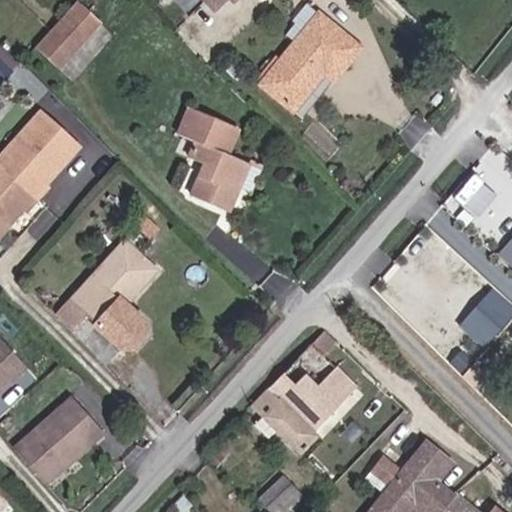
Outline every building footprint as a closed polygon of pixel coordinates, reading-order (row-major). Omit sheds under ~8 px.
[(91,20),(70,1),(32,44),(53,62),(91,20)] [(276,27),(285,34),(306,7),(297,1),(276,27)] [(306,7),(285,34),(251,78),(286,105),(313,70),(321,77),(350,42),(306,7)] [(0,81),(18,61),(0,45),(0,81)] [(313,70),(286,105),(294,111),(321,77),(313,70)] [(205,163),(201,176),(197,177),(191,194),(233,208),(241,184),(248,187),(254,165),(219,153),(231,122),(183,104),(172,128),(204,141),(202,146),(192,142),(187,156),(205,163)] [(48,112),(0,163),(0,238),(13,224),(8,219),(22,204),(29,211),(52,187),(45,180),(58,166),(63,171),(86,147),(48,112)] [(457,198),(480,211),(494,186),(471,173),(457,198)] [(511,266),(511,236),(497,255),(511,266)] [(124,238),(57,314),(108,366),(125,346),(136,346),(148,332),(148,322),(128,302),(158,269),(124,238)] [(459,322),(487,346),(511,317),(511,301),(492,285),(459,322)] [(338,343),(326,332),(314,343),(327,355),(338,343)] [(0,335),(0,392),(14,380),(12,377),(15,374),(21,374),(31,366),(3,333),(0,335)] [(327,355),(314,343),(273,386),(315,427),(357,384),(327,355)] [(304,455),(323,434),(315,427),(273,386),(253,406),(263,416),(255,425),(268,438),(279,429),(304,455)] [(62,455),(69,462),(104,434),(70,395),(13,444),(39,476),(62,455)] [(394,467),(378,487),(356,511),(398,511),(404,505),(409,499),(425,511),(465,511),(470,507),(451,490),(448,493),(429,479),(435,472),(426,465),(436,453),(418,438),(394,467)] [(360,473),(378,487),(394,467),(376,453),(360,473)] [(444,460),(436,453),(426,465),(435,472),(444,460)] [(46,483),(69,462),(62,455),(39,476),(46,483)] [(276,511),(295,511),(308,499),(283,474),(261,496),(276,511)] [(409,499),(404,505),(412,511),(424,511),(425,511),(409,499)]
